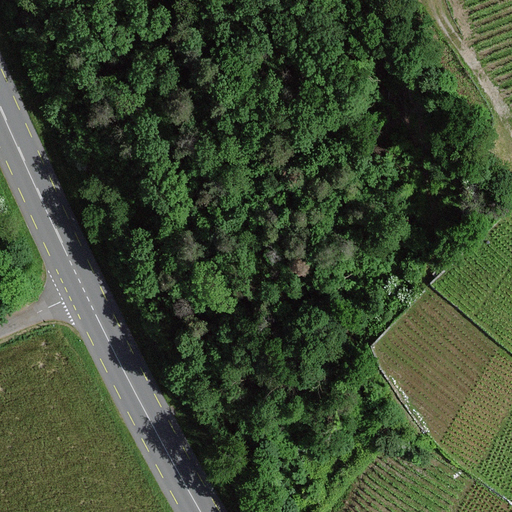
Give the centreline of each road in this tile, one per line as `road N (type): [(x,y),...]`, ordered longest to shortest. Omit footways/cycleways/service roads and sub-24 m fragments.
road 1 (primary): [(83,292),(200,511)]
road 2 (primary): [(0,111),(83,292)]
